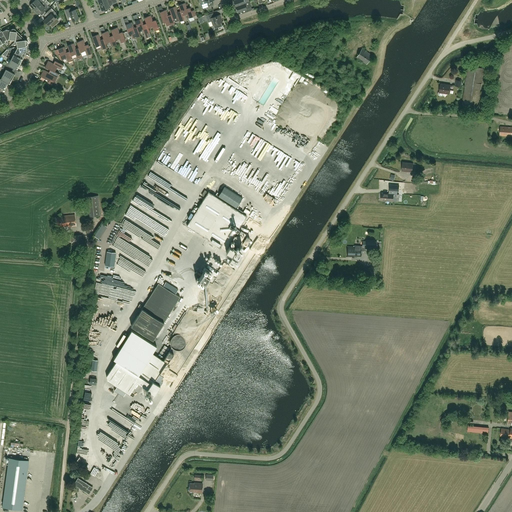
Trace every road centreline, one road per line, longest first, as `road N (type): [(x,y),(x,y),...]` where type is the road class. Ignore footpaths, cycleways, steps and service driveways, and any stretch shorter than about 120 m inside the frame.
road 1 (unclassified): [(147,511),(187,454),(268,459),(288,447),(320,387),(282,300),(438,59),(511,30)]
road 2 (track): [(59,511),(90,233)]
road 3 (unknown): [(230,141),(289,182),(279,208),(272,212),(210,172)]
road 4 (track): [(355,106),(385,38),(413,0)]
